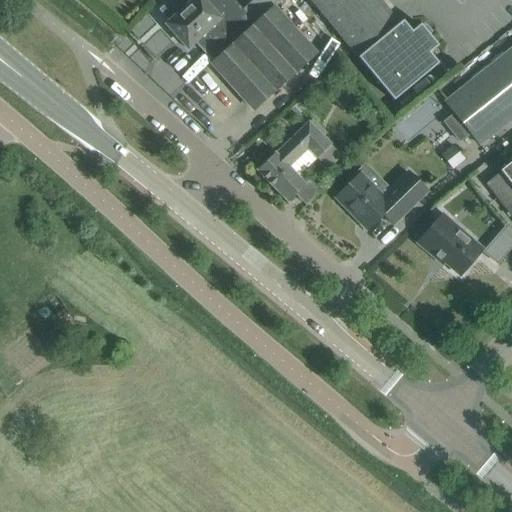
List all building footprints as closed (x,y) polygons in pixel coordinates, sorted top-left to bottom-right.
[(194,0),(169,22),(167,25),(188,48),(193,43),(194,42),(213,25),(232,45),(273,8),(282,0),(248,0),(240,7),(237,3),(233,0),(194,0)] [(309,0),(358,58),(399,24),(379,0),(309,0)] [(273,8),(232,45),(212,64),(254,110),(315,54),(273,8)] [(358,58),(393,101),(438,64),(428,53),(437,46),(423,28),(420,25),(411,32),(402,21),(399,24),(358,58)] [(454,113),(442,122),(459,143),(471,134),(479,145),(511,118),(511,49),(445,102),(454,113)] [(352,81),(332,99),(345,114),(365,96),(352,81)] [(340,155),(331,145),(308,122),(294,136),(276,154),(275,153),(257,170),(288,202),(306,185),(288,167),(307,149),(326,169),(340,155)] [(437,133),(427,140),(436,152),(445,145),(437,133)] [(511,161),(500,171),(500,172),(485,184),(511,217),(511,161)] [(408,173),(391,190),(365,163),(356,173),(344,186),(346,188),(336,198),(367,230),(383,215),(393,225),(427,192),(408,173)] [(460,275),(482,250),(442,216),(418,243),(433,256),(435,253),(460,275)] [(511,229),(507,224),(483,252),(497,264),(511,246),(511,229)]
